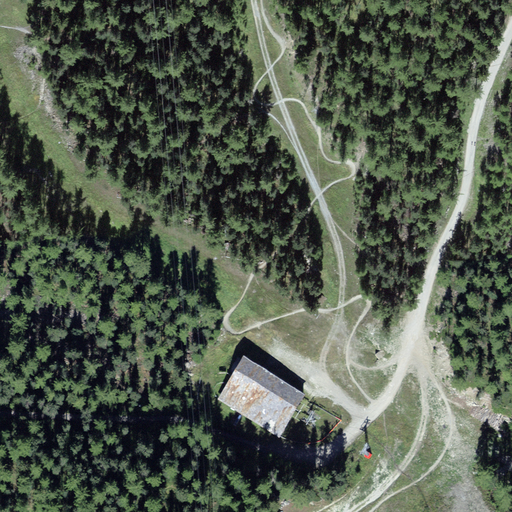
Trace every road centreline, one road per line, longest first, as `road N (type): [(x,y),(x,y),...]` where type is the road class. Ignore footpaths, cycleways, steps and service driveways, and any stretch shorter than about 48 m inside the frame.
road 1 (track): [(379,407),(356,434),(309,454),(185,420),(0,412)]
road 2 (track): [(511,34),(413,318),(409,350)]
road 3 (track): [(341,306),(341,256),(262,55),(251,0)]
road 4 (track): [(409,350),(421,376),(417,444),(393,477),(349,511)]
